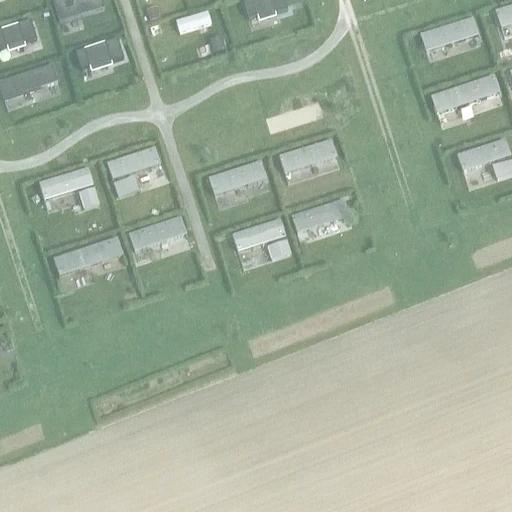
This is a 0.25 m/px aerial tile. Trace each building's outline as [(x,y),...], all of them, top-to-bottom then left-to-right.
[(99,0),(65,0),(53,4),(59,21),(102,8),(99,0)] [(282,0),(251,0),(243,3),(248,20),(256,18),(258,23),(275,18),(273,13),(286,9),(282,0)] [(511,7),(494,13),(499,30),(511,26),(511,7)] [(156,8),(145,11),(148,23),(159,20),(156,8)] [(207,12),(175,22),(180,35),(211,26),(207,12)] [(419,37),(425,54),(477,38),(471,20),(419,37)] [(30,23),(0,30),(0,50),(35,41),(30,23)] [(222,37),(208,41),(212,55),(226,52),(222,37)] [(116,41),(72,54),(78,72),(121,58),(116,41)] [(50,67),(0,82),(0,100),(0,101),(56,85),(50,67)] [(492,77),(429,97),(437,118),(498,96),(492,77)] [(330,141),(277,158),(283,175),(336,158),(330,141)] [(511,177),(511,168),(504,142),(456,157),(461,174),(495,163),(496,168),(492,170),(496,183),(511,177)] [(154,150),(106,166),(117,200),(136,194),(132,181),(127,182),(125,178),(130,176),(159,167),(154,150)] [(261,165),(207,181),(213,198),(266,182),(261,165)] [(87,171),(38,186),(43,203),(77,192),(81,191),(82,195),(78,196),(83,212),(99,208),(87,171)] [(345,202),(291,218),(297,236),(350,219),(345,202)] [(179,218),(128,235),(134,253),(185,236),(179,218)] [(279,222),(231,238),(236,254),(265,245),(270,243),(272,248),(267,250),(271,263),(290,257),(279,222)] [(116,240),(52,261),(58,279),(122,258),(116,240)]
